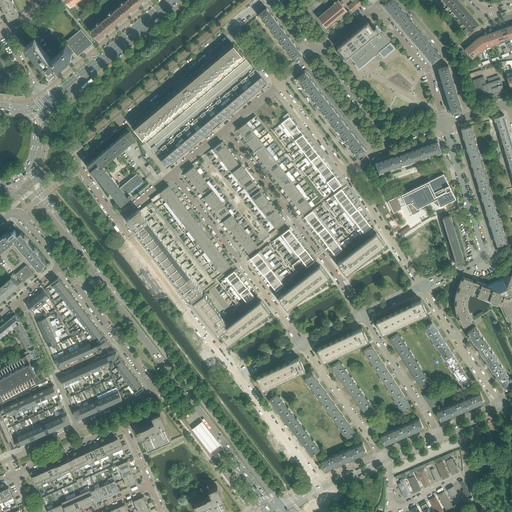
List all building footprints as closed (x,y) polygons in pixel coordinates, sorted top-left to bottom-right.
[(0,0),(0,1),(6,13),(11,11),(10,10),(15,7),(13,3),(14,2),(13,0),(0,0)] [(125,17),(137,6),(132,0),(126,0),(118,8),(125,17)] [(347,11),(343,6),(343,5),(346,3),(343,0),(341,0),(337,0),(333,4),(331,5),(323,12),(321,11),(316,15),(324,24),(327,28),(347,11)] [(353,11),(362,4),(358,0),(350,0),(351,0),(352,2),(348,6),(353,11)] [(402,9),(397,3),(394,0),(387,0),(386,1),(386,2),(383,4),(384,5),(384,6),(386,10),(388,9),(389,10),(388,12),(392,17),(402,9)] [(467,11),(461,4),(457,0),(455,0),(449,6),(459,18),(467,11)] [(19,15),(16,8),(17,8),(16,7),(15,7),(10,10),(11,11),(6,13),(9,20),(19,15)] [(113,27),(125,17),(118,8),(105,18),(113,27)] [(266,26),(275,19),(271,13),(270,12),(267,8),(260,13),(259,14),(257,15),(258,16),(260,19),(262,18),(267,24),(266,25),(266,26)] [(403,27),(411,20),(402,9),(392,17),(396,21),(398,21),(399,22),(398,23),(401,27),(402,26),(403,27)] [(470,30),(478,24),(478,23),(467,11),(459,18),(470,30)] [(98,39),(107,31),(113,27),(105,18),(98,25),(91,31),(98,39)] [(275,37),(283,30),(281,26),(280,25),(275,19),(266,26),(267,26),(268,26),(273,32),(275,35),(274,36),(275,37)] [(421,31),(416,26),(411,20),(403,27),(404,29),(403,30),(406,33),(407,32),(409,34),(408,35),(410,38),(412,38),(421,31)] [(378,51),(387,44),(390,41),(388,39),(382,32),(377,26),(376,27),(375,26),(371,21),(368,22),(368,21),(337,47),(338,48),(341,52),(346,58),(348,55),(359,69),(367,62),(371,59),(375,56),(379,52),(378,51)] [(509,39),(505,28),(500,29),(504,41),(509,39)] [(93,43),(91,40),(81,29),(80,29),(81,29),(77,32),(75,33),(73,35),(69,38),(69,39),(66,42),(65,41),(65,42),(68,45),(66,47),(65,46),(65,47),(71,54),(74,52),(77,56),(78,56),(81,53),(82,53),(81,53),(85,50),(85,49),(89,46),(89,47),(89,46),(93,43)] [(504,41),(500,29),(496,31),(500,42),(504,41)] [(283,47),(292,41),(288,35),(287,34),(286,34),(283,30),(275,37),(276,37),(284,46),(283,47)] [(431,44),(426,38),(421,31),(412,38),(414,40),(413,41),(416,45),(417,44),(419,45),(418,47),(420,50),(422,49),(423,51),(431,44)] [(500,42),(496,31),(491,33),(495,44),(500,42)] [(495,44),(491,33),(486,34),(490,46),(495,44)] [(490,46),(486,34),(481,36),(481,37),(479,38),(485,47),(490,46)] [(51,59),(50,58),(34,38),(26,45),(44,66),(45,65),(47,68),(47,69),(48,70),(49,70),(50,72),(57,66),(58,67),(65,61),(60,55),(58,56),(57,54),(52,59),(51,59)] [(485,47),(479,38),(478,39),(477,38),(473,42),(481,51),(485,47)] [(302,54),(300,52),(298,48),(297,46),(296,47),(292,41),(283,47),(284,48),(285,47),(294,59),(293,60),(293,61),(294,60),(302,54)] [(393,51),(395,48),(390,41),(387,44),(378,51),(379,52),(380,55),(381,54),(384,57),(392,50),(393,51)] [(481,51),(473,42),(469,45),(477,54),(481,51)] [(237,59),(242,55),(239,51),(238,49),(234,44),(228,49),(227,50),(222,54),(222,55),(217,59),(216,59),(211,63),(210,64),(206,68),(205,68),(200,72),(199,73),(195,77),(194,78),(189,82),(186,85),(182,88),(178,91),(174,95),(173,95),(168,99),(167,100),(163,104),(162,105),(157,109),(156,109),(151,113),(151,114),(146,118),(145,119),(140,123),(134,128),(138,133),(143,138),(148,134),(149,135),(188,102),(187,101),(198,92),(199,93),(238,60),(237,60),(237,59)] [(441,55),(436,49),(431,44),(423,51),(424,52),(423,53),(426,56),(427,56),(428,57),(427,58),(430,62),(431,61),(433,63),(441,55)] [(477,54),(469,45),(465,49),(473,58),(477,54)] [(71,54),(65,47),(57,54),(58,56),(60,55),(65,61),(72,55),(71,54)] [(453,80),(450,73),(448,65),(438,69),(438,71),(437,71),(438,75),(440,75),(440,76),(440,77),(439,78),(440,82),(442,82),(442,84),(453,80)] [(311,79),(310,78),(310,77),(310,76),(308,73),(306,73),(305,71),(301,74),(301,75),(295,79),(307,94),(312,90),(310,88),(315,85),(314,83),(315,82),(312,78),(311,79)] [(259,75),(255,78),(257,80),(263,87),(267,83),(265,82),(259,75)] [(504,91),(500,79),(486,84),(483,77),(473,80),(478,96),(483,95),(482,94),(485,93),(486,97),(504,91)] [(257,80),(253,83),(252,84),(258,91),(263,87),(257,80)] [(457,95),(455,87),(453,80),(442,84),(443,85),(442,86),(443,90),(444,90),(445,92),(444,93),(445,97),(446,97),(447,98),(457,95)] [(258,91),(252,84),(253,83),(252,82),(247,86),(248,87),(254,94),(258,91)] [(321,92),(320,91),(320,90),(320,89),(318,86),(316,86),(315,85),(310,88),(312,90),(307,94),(317,107),(322,103),(320,101),(325,98),(324,96),(325,95),(322,91),(321,92)] [(254,94),(248,87),(244,91),(250,98),(254,94)] [(250,98),(244,91),(240,94),(246,101),(250,98)] [(246,101),(240,94),(240,93),(235,97),(236,98),(236,97),(242,104),(246,101)] [(462,110),(457,95),(447,98),(447,100),(446,101),(447,105),(449,105),(449,106),(448,107),(449,111),(451,111),(451,113),(454,112),(455,112),(462,110)] [(242,104),(236,97),(236,98),(232,101),(238,108),(242,104)] [(330,105),(330,104),(329,103),(330,102),(328,99),(326,99),(325,98),(320,101),(322,103),(317,107),(327,120),(332,116),(330,114),(335,110),(334,109),(335,108),(332,104),(330,105)] [(238,108),(232,101),(228,104),(233,111),(238,108)] [(233,111),(228,104),(226,103),(222,106),(224,108),(223,108),(229,115),(233,111)] [(229,115),(223,108),(220,111),(219,111),(225,118),(229,115)] [(225,118),(219,111),(220,111),(219,110),(215,114),(221,121),(225,118)] [(340,118),(340,117),(339,116),(340,115),(338,112),(336,112),(335,110),(330,114),(332,116),(327,120),(337,133),(342,129),(340,127),(345,124),(344,122),(345,121),(342,117),(340,118)] [(221,121),(215,114),(211,117),(212,118),(218,125),(222,121),(221,121)] [(508,128),(505,118),(504,114),(493,117),(494,121),(495,121),(497,131),(508,128)] [(268,132),(255,115),(247,122),(250,126),(253,131),(257,135),(260,139),(263,143),(266,147),(269,152),(273,156),(276,160),(279,164),(282,168),(286,173),(289,177),(292,181),(295,185),(299,189),(302,194),(305,198),(308,202),(312,206),(320,200),(268,132)] [(289,117),(282,123),(285,127),(293,122),(289,117)] [(218,125),(212,118),(208,121),(214,128),(218,125)] [(214,128),(208,121),(207,120),(203,124),(204,124),(210,131),(214,128)] [(241,134),(250,126),(247,122),(237,129),(241,134)] [(293,122),(285,127),(289,132),(296,126),(293,122)] [(210,131),(204,124),(200,127),(206,134),(210,131)] [(350,131),(350,130),(349,129),(350,128),(348,124),(346,125),(345,124),(340,127),(342,129),(337,133),(347,146),(352,142),(350,140),(355,136),(354,135),(355,134),(352,130),(350,131)] [(244,138),(253,131),(250,126),(241,134),(244,138)] [(296,126),(289,132),(292,136),(299,130),(296,126)] [(475,141),(474,137),(471,127),(472,126),(471,126),(470,126),(461,129),(463,136),(462,136),(463,139),(464,139),(466,144),(476,141),(476,140),(475,141)] [(200,127),(196,130),(202,138),(206,134),(200,127)] [(511,143),(511,141),(510,134),(508,128),(497,131),(502,146),(511,143)] [(202,138),(196,130),(192,134),(198,141),(202,138)] [(299,130),(292,136),(295,140),(303,134),(299,130)] [(120,188),(111,178),(102,166),(132,141),(133,143),(137,140),(129,131),(126,133),(125,133),(87,165),(91,169),(90,170),(112,196),(121,206),(132,197),(129,193),(143,181),(137,173),(120,188)] [(247,142),(257,135),(253,131),(244,138),(247,142)] [(198,141),(192,134),(188,137),(194,144),(198,141)] [(303,134),(295,140),(298,144),(306,138),(303,134)] [(251,146),(260,139),(257,135),(247,142),(251,146)] [(360,144),(360,143),(359,142),(360,141),(357,137),(356,138),(355,136),(350,140),(352,142),(347,146),(355,157),(356,157),(360,154),(361,152),(362,152),(362,153),(366,150),(364,148),(365,147),(362,143),(360,144)] [(194,144),(188,137),(184,140),(190,148),(194,144)] [(306,138),(298,144),(301,148),(309,143),(306,138)] [(254,150),(263,143),(260,139),(251,146),(254,150)] [(190,148),(184,140),(180,143),(187,151),(190,148)] [(216,153),(225,146),(221,141),(212,148),(216,153)] [(441,153),(439,146),(439,145),(437,141),(435,142),(435,141),(430,142),(430,144),(429,144),(428,143),(423,145),(424,146),(422,147),(426,158),(441,153)] [(479,153),(478,149),(475,142),(476,142),(476,141),(466,144),(467,148),(466,148),(467,151),(469,157),(480,153),(479,153)] [(187,151),(180,143),(176,147),(183,154),(187,151)] [(257,154),(266,147),(263,143),(254,150),(257,154)] [(309,143),(301,148),(305,152),(312,147),(309,143)] [(511,160),(511,143),(502,146),(507,162),(511,160)] [(219,157),(228,150),(225,146),(216,153),(219,157)] [(426,158),(422,147),(420,147),(419,146),(415,148),(415,149),(413,150),(412,148),(408,150),(408,151),(406,152),(408,158),(411,157),(413,163),(426,158)] [(183,154),(176,147),(173,150),(179,157),(183,154)] [(260,159),(269,152),(266,147),(257,154),(260,159)] [(312,147),(305,152),(308,156),(315,151),(312,147)] [(179,157),(173,150),(169,153),(175,161),(179,157)] [(222,161),(231,154),(228,150),(219,157),(222,161)] [(315,151),(308,156),(311,160),(318,155),(315,151)] [(413,163),(411,157),(408,158),(406,152),(405,153),(404,151),(399,153),(400,155),(398,155),(397,154),(393,155),(393,157),(391,157),(393,163),(395,163),(397,168),(404,166),(413,163)] [(263,163),(273,156),(269,152),(260,159),(263,163)] [(175,161),(169,153),(165,157),(171,164),(175,161)] [(482,165),(481,162),(479,154),(480,154),(480,153),(469,157),(471,163),(471,166),(472,165),(473,169),(484,166),(483,165),(482,165)] [(225,165),(234,158),(231,154),(222,161),(225,165)] [(318,155),(311,160),(314,165),(322,159),(318,155)] [(267,167),(276,160),(273,156),(263,163),(267,167)] [(171,164),(165,157),(160,161),(166,168),(171,164)] [(397,168),(395,163),(393,163),(391,157),(389,158),(388,157),(384,158),(384,160),(382,161),(382,159),(377,161),(377,162),(375,163),(377,167),(379,174),(397,168)] [(228,169),(237,162),(234,158),(225,165),(228,169)] [(322,159),(314,165),(317,169),(325,163),(322,159)] [(270,171),(279,164),(276,160),(267,167),(270,171)] [(231,173),(241,165),(240,166),(237,162),(228,169),(231,173)] [(325,163),(317,169),(321,173),(328,168),(325,163)] [(273,175),(282,168),(279,164),(270,171),(273,175)] [(235,176),(244,169),(241,165),(231,173),(232,172),(235,176)] [(188,177),(197,170),(194,166),(185,173),(188,177)] [(486,178),(483,167),(484,167),(484,166),(473,169),(474,173),(474,176),(475,175),(477,181),(487,178),(487,177),(486,178)] [(276,180),(286,173),(282,168),(273,175),(276,180)] [(328,168),(321,173),(324,178),(331,172),(328,168)] [(238,180),(248,173),(244,169),(235,176),(238,180)] [(191,181),(200,174),(197,170),(188,177),(191,181)] [(331,172),(324,178),(327,182),(335,176),(331,172)] [(241,184),(251,177),(248,173),(238,180),(241,184)] [(280,184),(289,177),(286,173),(276,180),(280,184)] [(443,173),(387,200),(392,210),(393,213),(401,208),(401,206),(406,203),(410,211),(411,215),(420,211),(420,206),(434,199),(438,207),(455,199),(443,173)] [(194,185),(203,178),(200,174),(191,181),(194,185)] [(335,176),(327,182),(330,186),(338,180),(335,176)] [(245,188),(254,181),(251,177),(241,184),(245,188)] [(283,188),(292,181),(289,177),(280,184),(283,188)] [(197,189),(207,182),(203,178),(194,185),(197,189)] [(490,190),(489,186),(487,179),(488,179),(487,178),(477,181),(479,187),(478,187),(479,190),(481,194),(491,190),(490,190)] [(338,180),(330,186),(334,190),(341,184),(338,180)] [(248,192),(257,185),(254,181),(245,188),(248,192)] [(286,192),(295,185),(292,181),(283,188),(286,192)] [(200,193),(210,186),(207,182),(197,189),(200,193)] [(163,197),(172,189),(169,185),(159,192),(163,197)] [(251,196),(260,189),(257,185),(248,192),(251,196)] [(289,196),(299,189),(295,185),(286,192),(289,196)] [(204,197),(213,190),(210,186),(200,193),(204,197)] [(341,188),(334,194),(337,198),(344,192),(341,188)] [(166,201),(175,194),(172,189),(163,197),(166,201)] [(254,200),(263,193),(260,189),(251,196),(254,200)] [(293,201),(302,194),(299,189),(289,196),(293,201)] [(207,201),(216,194),(213,190),(204,197),(207,201)] [(494,202),(490,191),(491,191),(491,190),(481,194),(482,197),(481,198),(482,200),(483,200),(484,206),(495,203),(495,202),(494,202)] [(221,273),(218,268),(214,264),(211,260),(208,256),(205,251),(201,247),(198,243),(195,239),(192,235),(188,230),(185,226),(182,222),(179,218),(175,213),(172,209),(169,205),(166,201),(163,197),(159,192),(151,199),(152,201),(212,279),(221,273)] [(344,192),(337,198),(340,202),(347,196),(344,192)] [(257,205),(266,197),(263,193),(254,200),(257,205)] [(169,205),(178,198),(175,194),(166,201),(169,205)] [(210,205),(219,198),(216,194),(207,201),(210,205)] [(296,205),(305,198),(302,194),(293,201),(296,205)] [(347,196),(340,202),(343,206),(351,200),(347,196)] [(260,209),(269,201),(266,197),(257,205),(260,209)] [(172,209),(182,202),(178,198),(169,205),(172,209)] [(213,209),(222,202),(219,198),(210,205),(213,209)] [(299,209),(308,202),(305,198),(296,205),(299,209)] [(351,200),(343,206),(346,210),(354,204),(351,200)] [(152,201),(140,210),(128,220),(190,301),(203,291),(215,282),(212,279),(152,201)] [(263,213),(272,205),(269,201),(260,209),(263,213)] [(175,213),(185,206),(182,202),(172,209),(175,213)] [(216,213),(225,206),(222,202),(213,209),(216,213)] [(303,214),(312,206),(308,202),(299,209),(303,214)] [(498,215),(496,211),(494,204),(495,203),(484,206),(486,212),(486,215),(487,215),(488,218),(499,215),(498,214),(498,215)] [(354,204),(346,210),(350,215),(357,209),(354,204)] [(266,217),(276,210),(272,205),(263,213),(266,217)] [(179,218),(188,211),(185,206),(175,213),(179,218)] [(219,217),(228,210),(225,206),(216,213),(219,217)] [(357,209),(350,215),(353,219),(361,213),(357,209)] [(222,222),(231,214),(228,210),(219,217),(222,222)] [(269,221),(279,214),(276,210),(266,217),(269,221)] [(312,210),(305,216),(308,220),(316,215),(312,210)] [(182,222),(191,215),(188,211),(179,218),(182,222)] [(361,213),(353,219),(357,224),(364,218),(361,213)] [(225,226),(235,219),(231,214),(222,222),(225,226)] [(273,225),(282,218),(279,214),(269,221),(273,225)] [(450,214),(439,218),(451,255),(453,262),(456,261),(456,263),(464,261),(451,217),(450,214)] [(185,226),(195,219),(191,215),(182,222),(185,226)] [(316,215),(308,220),(311,224),(319,219),(316,215)] [(501,227),(500,223),(498,216),(499,216),(499,215),(488,218),(489,222),(490,225),(492,231),(503,227),(502,227),(501,227)] [(276,229),(285,222),(282,218),(273,225),(276,229)] [(364,218),(357,224),(360,228),(368,222),(364,218)] [(188,230),(198,223),(195,219),(185,226),(188,230)] [(229,230),(239,222),(238,222),(237,222),(235,219),(225,226),(229,230)] [(319,219),(311,224),(314,228),(322,223),(319,219)] [(233,233),(242,226),(239,222),(229,230),(230,229),(233,233)] [(368,222),(360,228),(364,233),(371,227),(368,222)] [(192,235),(201,227),(198,223),(188,230),(192,235)] [(322,223),(314,228),(317,233),(325,227),(322,223)] [(46,262),(31,244),(21,232),(20,232),(13,224),(9,228),(11,231),(9,233),(13,238),(13,239),(35,265),(38,269),(46,262)] [(236,237),(245,230),(242,226),(233,233),(236,237)] [(195,239),(204,232),(201,227),(192,235),(195,239)] [(325,227),(317,233),(320,237),(321,237),(328,231),(325,227)] [(506,242),(505,238),(502,228),(503,228),(503,227),(492,231),(494,237),(493,237),(494,239),(495,239),(497,246),(506,243),(506,242),(507,242),(507,241),(506,242)] [(289,228),(282,234),(285,238),(292,232),(289,228)] [(239,241),(248,234),(245,230),(236,237),(239,241)] [(328,231),(321,237),(324,241),(324,242),(332,236),(328,231)] [(0,249),(10,241),(13,239),(13,238),(9,233),(8,232),(7,232),(0,238),(0,249)] [(198,243),(207,236),(204,232),(195,239),(198,243)] [(292,232),(285,238),(288,242),(296,236),(292,232)] [(376,233),(337,263),(346,274),(385,244),(376,233)] [(242,245),(251,238),(248,234),(239,241),(242,245)] [(201,247),(211,240),(207,236),(198,243),(201,247)] [(296,236),(288,242),(291,246),(299,241),(296,236)] [(332,236),(324,242),(327,245),(328,246),(335,240),(332,236)] [(245,249),(254,242),(251,238),(242,245),(245,249)] [(205,251),(214,244),(211,240),(201,247),(205,251)] [(335,240),(328,246),(330,249),(331,251),(339,245),(335,240)] [(299,241),(291,246),(294,250),(302,244),(299,241)] [(248,253),(257,246),(254,242),(245,249),(248,253)] [(208,256),(217,248),(214,244),(205,251),(208,256)] [(302,244),(294,250),(297,254),(305,249),(302,244)] [(339,245),(331,251),(335,255),(342,249),(339,245)] [(211,260),(220,253),(217,248),(208,256),(211,260)] [(305,249),(297,254),(300,258),(308,253),(305,249)] [(258,252),(250,258),(254,262),(261,256),(258,252)] [(214,264),(224,257),(220,253),(211,260),(214,264)] [(308,253),(300,258),(304,262),(311,257),(308,253)] [(261,256),(254,262),(257,266),(264,260),(261,256)] [(218,268),(227,261),(224,257),(214,264),(218,268)] [(311,257),(304,262),(307,267),(315,261),(311,257)] [(264,260),(257,266),(260,271),(268,265),(264,260)] [(221,273),(230,266),(227,261),(218,268),(221,273)] [(22,282),(33,273),(26,265),(15,274),(22,282)] [(268,265),(260,271),(263,275),(271,269),(268,265)] [(280,296),(278,297),(287,309),(328,277),(320,265),(319,266),(311,272),(300,280),(287,290),(280,296)] [(271,269),(263,275),(266,279),(274,273),(271,269)] [(234,270),(227,276),(230,280),(238,275),(234,270)] [(511,270),(511,273),(487,284),(479,281),(476,280),(476,281),(465,278),(462,276),(457,290),(456,293),(455,297),(454,300),(454,304),(455,308),(455,311),(456,315),(458,318),(460,321),(462,325),(463,324),(465,326),(473,321),(474,321),(474,320),(472,316),(471,315),(469,312),(468,309),(467,306),(467,303),(467,300),(468,297),(469,293),(488,300),(489,301),(500,304),(511,331),(511,270)] [(274,273),(266,279),(269,283),(277,277),(274,273)] [(238,275),(230,280),(233,284),(241,279),(238,275)] [(17,285),(14,281),(11,277),(11,278),(2,286),(8,294),(13,290),(15,289),(15,288),(18,286),(17,285)] [(54,287),(61,281),(58,277),(50,283),(51,283),(54,287)] [(277,277),(269,283),(272,287),(280,281),(277,277)] [(241,279),(233,284),(236,289),(244,283),(241,279)] [(57,291),(65,286),(61,281),(54,287),(57,291)] [(280,281),(272,287),(276,291),(283,285),(280,281)] [(244,283),(236,289),(239,293),(247,287),(244,283)] [(4,296),(7,295),(8,294),(2,286),(0,287),(0,300),(0,301),(0,300),(2,298),(3,299),(5,297),(4,297),(4,296)] [(60,296),(68,290),(65,286),(57,291),(60,296)] [(247,287),(239,293),(243,297),(250,291),(247,287)] [(49,297),(43,290),(39,294),(45,301),(49,297)] [(64,300),(71,294),(68,290),(60,296),(64,300)] [(250,291),(243,297),(246,302),(254,296),(250,291)] [(204,293),(193,302),(218,334),(220,333),(229,326),(229,325),(224,319),(220,314),(207,298),(204,294),(204,293)] [(45,301),(39,294),(35,297),(41,304),(45,301)] [(67,304),(74,299),(71,294),(64,300),(67,304)] [(41,304),(35,297),(30,301),(36,308),(38,310),(42,306),(41,304)] [(70,308),(78,303),(74,299),(67,304),(70,308)] [(229,326),(220,333),(228,344),(270,312),(261,300),(229,325),(229,326)] [(421,300),(376,321),(382,333),(427,312),(421,300)] [(36,308),(30,301),(26,304),(32,311),(33,311),(36,308)] [(74,313),(81,307),(78,303),(70,308),(74,313)] [(77,317),(84,311),(81,307),(74,313),(77,317)] [(80,321),(88,316),(84,311),(77,317),(80,321)] [(0,338),(14,327),(27,350),(4,363),(6,366),(26,355),(30,362),(34,360),(33,359),(34,358),(40,356),(35,346),(33,346),(32,344),(33,344),(27,333),(26,332),(25,331),(25,329),(20,321),(21,320),(15,314),(0,326),(0,338)] [(50,321),(48,316),(37,321),(40,326),(48,322),(50,321)] [(84,326),(91,320),(88,316),(80,321),(84,326)] [(87,330),(94,324),(91,320),(84,326),(87,330)] [(50,327),(48,322),(40,326),(42,331),(50,327)] [(440,334),(437,331),(438,330),(436,328),(436,329),(432,323),(424,328),(432,339),(440,334)] [(90,334),(97,328),(94,324),(87,330),(90,334)] [(53,332),(50,327),(42,331),(44,336),(53,332)] [(485,341),(480,334),(476,327),(468,332),(470,334),(469,335),(470,337),(470,338),(471,340),(472,340),(476,346),(485,341)] [(97,336),(101,333),(97,328),(90,334),(94,339),(97,336)] [(362,328),(317,349),(323,361),(368,340),(362,328)] [(55,337),(53,332),(44,336),(46,341),(55,337)] [(110,344),(101,333),(97,336),(102,342),(105,346),(110,344)] [(407,347),(405,345),(398,334),(390,339),(399,352),(407,347)] [(440,351),(447,346),(445,342),(446,342),(445,341),(444,340),(443,340),(440,334),(432,339),(440,351)] [(57,342),(55,337),(46,341),(49,346),(57,342)] [(494,354),(489,347),(485,341),(476,346),(479,351),(480,354),(481,353),(485,360),(494,354)] [(93,352),(105,346),(102,342),(91,347),(93,352)] [(91,347),(89,343),(84,345),(88,354),(93,352),(91,347)] [(88,354),(84,345),(79,348),(83,356),(88,354)] [(379,358),(371,346),(364,351),(371,362),(379,358)] [(455,357),(453,354),(452,354),(453,353),(452,351),(451,352),(447,346),(440,351),(447,362),(455,357)] [(414,359),(413,357),(407,347),(399,352),(407,364),(414,359)] [(83,356),(79,348),(74,350),(78,358),(83,356)] [(78,358),(74,350),(69,352),(73,360),(78,358)] [(73,360),(69,352),(65,354),(68,363),(73,360)] [(114,359),(116,352),(104,357),(106,363),(114,359)] [(123,362),(116,352),(114,359),(119,366),(123,362)] [(68,363),(65,354),(60,356),(63,365),(68,363)] [(503,368),(494,354),(485,360),(488,365),(488,366),(489,367),(490,367),(494,374),(503,368)] [(0,401),(0,402),(1,402),(16,394),(30,386),(30,387),(31,386),(36,383),(40,381),(35,371),(35,370),(36,369),(36,368),(36,367),(35,366),(34,365),(33,365),(32,364),(30,362),(26,355),(6,366),(0,368),(0,401)] [(63,365),(60,356),(54,359),(58,367),(63,365)] [(106,363),(104,357),(99,360),(103,368),(108,366),(106,363)] [(299,357),(257,377),(262,389),(305,370),(299,357)] [(459,363),(458,363),(455,357),(447,362),(455,374),(462,369),(460,365),(461,365),(460,364),(459,363)] [(379,374),(386,369),(379,358),(371,362),(379,374)] [(422,371),(420,368),(414,359),(407,364),(414,375),(416,374),(422,371)] [(103,368),(99,360),(94,362),(98,370),(103,368)] [(349,375),(343,367),(339,361),(332,367),(341,380),(349,375)] [(98,370),(94,362),(89,364),(93,372),(98,370)] [(119,372),(127,367),(123,362),(119,366),(116,368),(119,372)] [(93,372),(89,364),(84,366),(88,375),(93,372)] [(88,375),(84,366),(79,368),(83,377),(88,375)] [(123,376),(130,371),(127,367),(119,372),(123,376)] [(83,377),(79,368),(74,371),(78,379),(83,377)] [(511,381),(503,368),(494,374),(497,378),(497,379),(498,381),(499,380),(502,385),(503,384),(505,387),(511,381)] [(386,386),(394,381),(386,369),(379,374),(386,386)] [(470,380),(468,377),(468,376),(467,374),(466,374),(462,369),(455,374),(463,385),(470,380)] [(78,379),(74,371),(69,373),(73,381),(78,379)] [(126,381),(133,375),(130,371),(123,376),(126,381)] [(429,382),(428,380),(422,371),(416,374),(414,375),(422,387),(429,382)] [(73,381),(69,373),(64,375),(68,383),(73,381)] [(320,385),(316,379),(312,374),(305,379),(313,390),(320,385)] [(68,383),(64,375),(59,377),(61,382),(63,386),(68,383)] [(129,385),(137,379),(133,375),(126,381),(129,385)] [(357,386),(350,377),(349,375),(341,380),(349,391),(357,386)] [(133,389),(140,384),(137,379),(129,385),(133,389)] [(401,392),(394,381),(386,386),(394,397),(401,392)] [(136,394),(143,388),(140,384),(133,389),(136,393),(136,394)] [(328,396),(320,385),(313,390),(321,401),(328,396)] [(53,386),(48,388),(52,396),(57,394),(53,386)] [(365,397),(363,395),(357,386),(349,391),(357,402),(365,397)] [(52,396),(48,388),(43,390),(47,398),(52,396)] [(47,398),(43,390),(38,392),(42,401),(47,398)] [(122,399),(118,391),(113,393),(117,401),(122,399)] [(42,401),(38,392),(33,395),(37,403),(42,401)] [(410,406),(407,401),(401,392),(394,397),(403,411),(410,406)] [(117,401),(113,393),(108,395),(112,404),(117,401)] [(477,404),(483,401),(480,393),(465,400),(468,408),(475,405),(475,406),(477,405),(477,404)] [(278,411),(285,405),(277,394),(270,399),(273,403),(272,404),(273,406),(274,405),(278,411)] [(37,403),(33,395),(28,397),(32,405),(37,403)] [(112,404),(108,395),(103,398),(107,406),(112,404)] [(336,407),(328,396),(321,401),(329,413),(336,407)] [(32,405),(28,397),(23,399),(27,407),(32,405)] [(373,408),(366,399),(365,397),(357,402),(366,414),(373,408)] [(107,406),(103,398),(98,400),(102,408),(107,406)] [(27,407),(23,399),(18,401),(22,409),(27,407)] [(102,408),(98,400),(93,402),(97,410),(102,408)] [(468,408),(465,400),(450,406),(453,414),(459,412),(460,412),(462,411),(468,408)] [(22,409),(18,401),(13,403),(17,412),(22,409)] [(97,410),(93,402),(88,404),(92,413),(97,410)] [(17,412),(13,403),(8,405),(12,414),(17,412)] [(92,413),(88,404),(83,406),(87,415),(92,413)] [(12,414),(8,405),(3,408),(5,412),(7,416),(12,414)] [(294,416),(292,414),(285,405),(278,411),(281,414),(280,414),(282,416),(287,422),(294,416)] [(87,415),(83,406),(79,409),(82,417),(87,415)] [(453,414),(450,406),(437,412),(440,420),(444,418),(445,419),(446,418),(447,418),(447,417),(453,414)] [(345,419),(340,413),(336,407),(329,413),(337,424),(345,419)] [(82,417),(79,409),(74,410),(73,411),(77,419),(82,417)] [(165,426),(166,425),(160,411),(152,415),(155,421),(150,423),(150,424),(142,428),(141,427),(137,429),(140,437),(142,436),(148,449),(171,439),(165,426)] [(70,422),(67,414),(61,416),(65,425),(70,422)] [(65,425),(61,416),(57,418),(60,427),(65,425)] [(295,432),(302,427),(294,416),(287,422),(289,425),(290,427),(291,427),(295,432)] [(60,427),(57,418),(52,421),(56,429),(60,427)] [(354,432),(348,424),(345,419),(337,424),(347,437),(354,432)] [(423,427),(419,419),(406,425),(410,433),(414,431),(414,432),(415,431),(416,431),(416,430),(423,427)] [(56,429),(52,421),(47,423),(51,431),(56,429)] [(202,422),(193,429),(210,452),(220,444),(202,422)] [(51,431),(47,423),(42,425),(46,433),(51,431)] [(46,433),(42,425),(37,427),(41,436),(46,433)] [(410,433),(406,425),(394,430),(397,438),(401,437),(404,436),(410,433)] [(41,436),(37,427),(32,429),(36,438),(41,436)] [(311,438),(309,435),(302,427),(295,432),(298,436),(297,436),(299,438),(304,443),(311,438)] [(12,438),(8,428),(4,430),(8,440),(12,438)] [(36,438),(32,429),(27,432),(31,440),(36,438)] [(397,438),(394,430),(381,436),(384,444),(389,442),(389,443),(390,442),(391,442),(391,441),(397,438)] [(31,440),(27,432),(22,434),(26,442),(31,440)] [(26,442),(22,434),(17,436),(19,440),(21,445),(26,442)] [(14,442),(12,438),(8,440),(12,448),(18,445),(18,446),(21,445),(19,440),(14,442)] [(122,448),(119,442),(117,438),(115,439),(112,440),(117,451),(122,448)] [(319,449),(317,446),(311,438),(304,443),(306,446),(305,447),(306,448),(307,449),(308,449),(312,454),(319,449)] [(117,451),(112,440),(112,441),(111,441),(110,441),(108,442),(112,453),(117,451)] [(112,453),(108,442),(107,443),(106,444),(106,443),(103,444),(108,455),(112,453)] [(366,452),(363,443),(350,449),(353,457),(357,456),(360,455),(359,455),(366,452)] [(108,455),(103,444),(103,445),(101,446),(101,445),(98,447),(103,457),(108,455)] [(103,457),(98,447),(97,448),(96,447),(94,449),(98,459),(103,457)] [(227,455),(223,451),(222,449),(220,448),(218,447),(216,447),(214,447),(212,447),(211,448),(209,449),(218,462),(227,455)] [(98,459),(94,449),(91,450),(89,451),(94,461),(98,459)] [(353,457),(350,449),(337,454),(340,463),(344,461),(345,462),(347,461),(347,460),(353,457)] [(94,461),(89,451),(86,452),(85,453),(84,453),(89,463),(94,461)] [(89,463),(84,453),(82,454),(80,455),(84,465),(89,463)] [(340,463),(337,454),(322,461),(325,469),(332,466),(332,467),(335,466),(334,465),(340,463)] [(84,465),(80,455),(77,456),(77,457),(75,457),(80,467),(84,465)] [(80,467),(75,457),(72,458),(72,459),(71,459),(70,459),(75,469),(80,467)] [(452,474),(459,470),(454,457),(446,461),(452,474)] [(75,469),(70,459),(67,460),(68,461),(66,461),(70,472),(75,469)] [(130,468),(129,463),(130,463),(129,460),(118,465),(118,466),(121,471),(121,472),(132,467),(130,468)] [(70,472),(66,461),(63,463),(61,464),(61,463),(66,474),(70,472)] [(66,474),(61,463),(58,465),(57,466),(56,465),(61,476),(66,474)] [(449,476),(444,463),(437,466),(442,479),(449,476)] [(417,471),(423,468),(423,469),(425,468),(425,467),(425,466),(424,464),(422,465),(420,466),(414,468),(415,471),(416,474),(418,473),(417,471)] [(61,476),(56,465),(53,467),(52,468),(56,478),(61,476)] [(134,475),(132,470),(133,470),(132,467),(121,472),(121,473),(124,478),(124,479),(135,474),(134,475)] [(441,479),(435,467),(431,469),(436,481),(441,479)] [(56,478),(52,468),(50,469),(50,468),(47,470),(52,480),(56,478)] [(419,480),(416,474),(415,471),(414,468),(412,469),(410,470),(404,472),(405,475),(412,472),(416,481),(419,480)] [(52,480),(47,470),(46,470),(47,470),(45,471),(42,472),(47,482),(52,480)] [(425,487),(431,484),(425,470),(418,473),(416,474),(419,480),(421,478),(425,487)] [(47,482),(42,472),(41,473),(41,472),(38,474),(42,484),(47,482)] [(42,484),(38,474),(35,475),(33,476),(34,480),(34,479),(37,486),(42,484)] [(137,482),(135,477),(136,477),(135,474),(124,479),(124,480),(125,480),(127,485),(127,486),(137,482)] [(420,489),(413,475),(408,478),(414,492),(420,489)] [(404,487),(407,496),(412,494),(406,478),(401,480),(401,482),(398,483),(400,489),(404,487)] [(119,491),(114,480),(109,482),(114,493),(116,492),(119,491)] [(471,495),(463,481),(460,482),(464,489),(462,490),(466,497),(471,495)] [(114,493),(109,482),(105,485),(109,495),(112,494),(112,493),(114,493)] [(109,495),(105,485),(100,487),(104,497),(106,496),(109,495)] [(227,511),(222,500),(223,499),(217,486),(209,489),(212,495),(207,497),(207,498),(199,502),(198,502),(194,504),(197,511),(199,510),(199,511),(227,511)] [(462,500),(454,486),(450,488),(458,503),(462,500)] [(13,497),(10,490),(8,487),(5,488),(5,489),(4,489),(3,489),(8,499),(13,497)] [(104,497),(100,487),(95,489),(100,499),(103,498),(104,497)] [(8,499),(3,489),(1,490),(1,491),(0,491),(0,493),(3,502),(8,499)] [(94,499),(90,491),(90,489),(85,491),(90,502),(94,499)] [(100,499),(95,489),(90,491),(94,499),(95,501),(97,500),(97,501),(100,499)] [(90,502),(85,491),(80,493),(85,504),(90,502)] [(453,506),(445,491),(438,494),(446,509),(453,506)] [(85,504),(80,493),(76,495),(80,506),(85,504)] [(80,506),(76,495),(71,498),(76,508),(80,506)] [(148,503),(147,500),(145,501),(143,496),(134,501),(134,502),(137,507),(137,508),(148,503)] [(438,511),(443,510),(436,496),(429,499),(435,511),(438,511)] [(76,508),(71,498),(66,500),(71,510),(76,508)] [(71,510),(66,500),(61,502),(62,503),(66,511),(71,510)] [(432,511),(426,501),(420,504),(424,511),(432,511)] [(66,511),(62,503),(58,506),(60,511),(66,511)] [(145,511),(151,510),(150,507),(148,508),(147,504),(148,503),(137,508),(137,509),(138,509),(138,511),(145,511)]
